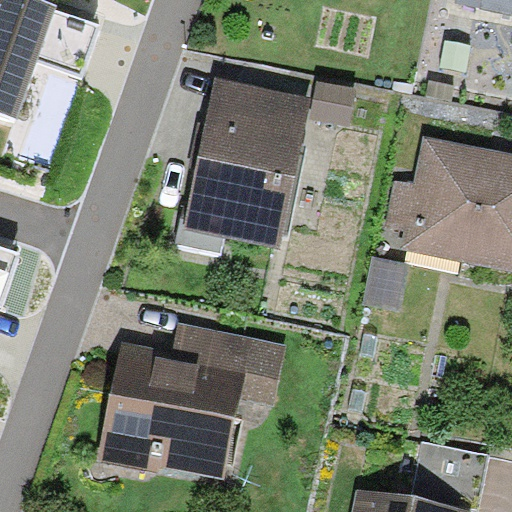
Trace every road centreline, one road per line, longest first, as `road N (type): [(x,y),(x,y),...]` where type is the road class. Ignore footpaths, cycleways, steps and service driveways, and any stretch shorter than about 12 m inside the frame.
road 1 (residential): [(0,483),(91,233)]
road 2 (residential): [(91,233),(176,0)]
